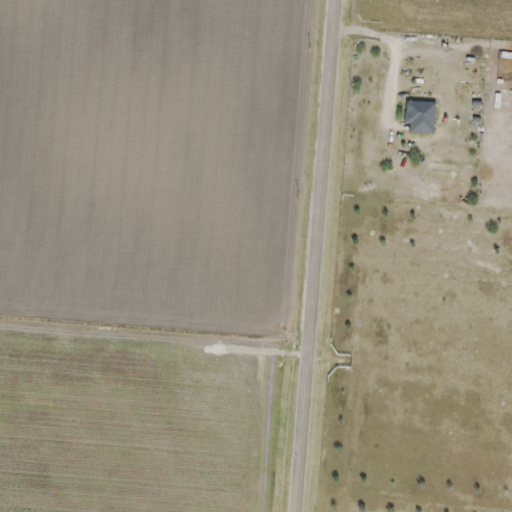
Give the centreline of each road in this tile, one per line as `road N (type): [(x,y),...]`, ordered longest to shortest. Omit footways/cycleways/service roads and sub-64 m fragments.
road 1 (tertiary): [(294,511),(333,0)]
road 2 (residential): [(0,320),(307,343)]
